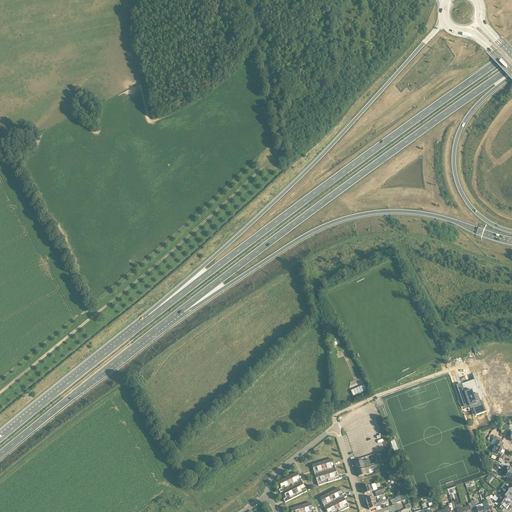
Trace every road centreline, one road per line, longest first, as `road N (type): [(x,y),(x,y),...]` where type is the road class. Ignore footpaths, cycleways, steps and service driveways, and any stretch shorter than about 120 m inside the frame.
road 1 (trunk): [(511,53),(150,317)]
road 2 (trunk): [(442,22),(330,148),(150,317)]
road 3 (trunk): [(180,310),(511,68)]
road 4 (trunk): [(180,310),(325,224),(368,212),(435,215),(511,240)]
road 5 (track): [(94,314),(284,150)]
road 6 (trunk): [(0,454),(180,310)]
road 7 (trunk): [(511,231),(474,210),(454,171),(467,116),(511,75)]
road 8 (trunk): [(150,317),(0,438)]
road 9 (track): [(334,427),(320,429),(212,511)]
road 10 (track): [(0,395),(94,314)]
